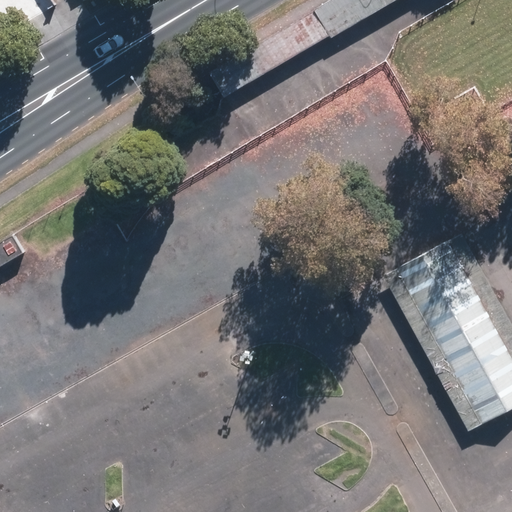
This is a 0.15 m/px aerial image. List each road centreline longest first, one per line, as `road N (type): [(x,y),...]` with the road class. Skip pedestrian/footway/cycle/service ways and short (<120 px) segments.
road 1 (unknown): [(120,211),(142,187),(373,50),(391,23),(431,0)]
road 2 (primary): [(0,126),(212,0)]
